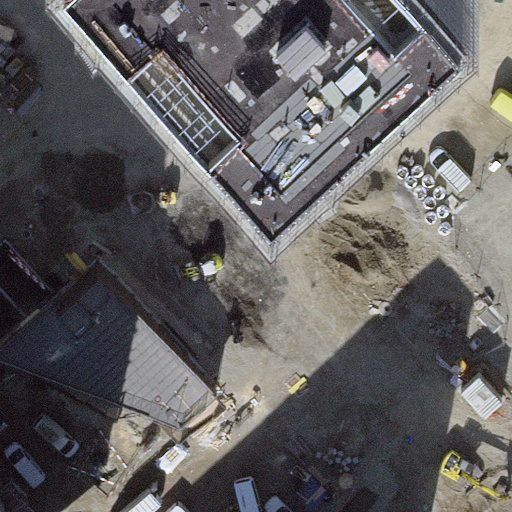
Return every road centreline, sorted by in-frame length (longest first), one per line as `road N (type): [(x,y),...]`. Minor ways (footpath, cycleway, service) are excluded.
road 1 (residential): [(101,89),(216,220)]
road 2 (residential): [(101,89),(0,181)]
